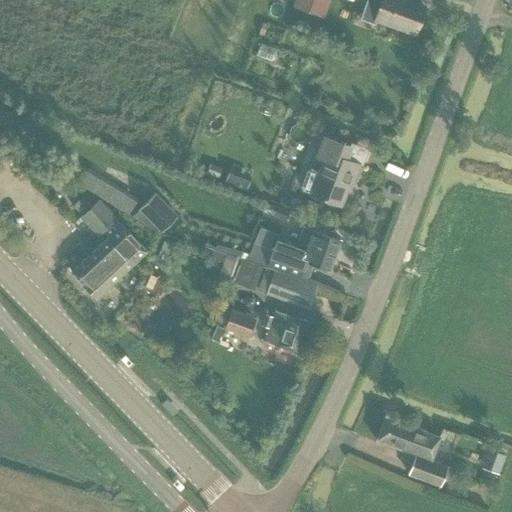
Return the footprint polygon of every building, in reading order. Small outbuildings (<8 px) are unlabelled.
[(294,0),(291,9),(323,20),(330,0),(294,0)] [(414,33),(424,7),(405,0),(366,0),(364,7),(362,14),(357,12),(352,24),(368,30),(374,11),(378,12),(375,19),(414,33)] [(273,153),(294,163),(309,131),(288,121),(273,153)] [(344,159),(349,147),(324,138),(318,155),(325,158),(320,171),(313,169),(309,171),(303,187),(305,192),(312,194),(312,195),(341,205),(349,181),(352,182),(358,164),(344,159)] [(26,172),(34,182),(46,173),(39,163),(26,172)] [(101,200),(101,201),(92,191),(73,208),(82,217),(99,236),(107,228),(113,234),(71,271),(83,284),(95,298),(147,252),(140,244),(152,233),(137,216),(124,227),(123,225),(122,225),(117,219),(101,200)] [(138,209),(161,232),(177,216),(154,193),(138,209)] [(280,234),(295,240),(301,224),(287,218),(280,234)] [(276,233),(265,229),(259,245),(270,249),(276,233)] [(339,241),(311,231),(304,250),(284,243),(278,258),(269,255),(265,266),(271,268),(301,279),(306,268),(308,262),(329,269),(339,241)] [(163,240),(155,259),(164,263),(172,244),(163,240)] [(262,265),(242,257),(232,282),(253,290),(262,265)] [(170,258),(167,266),(194,276),(197,268),(170,258)] [(301,279),(271,268),(263,292),(306,308),(314,284),(301,279)] [(224,327),(247,334),(252,317),(230,310),(224,327)] [(310,322),(275,310),(272,317),(267,315),(263,326),(269,328),(264,341),(298,354),(310,322)] [(440,437),(386,417),(377,440),(415,455),(411,467),(408,473),(442,486),(449,469),(431,462),(440,437)] [(508,452),(493,446),(485,469),(500,475),(508,452)]
